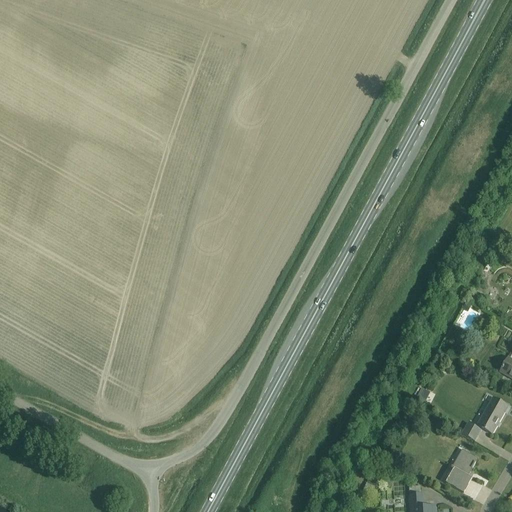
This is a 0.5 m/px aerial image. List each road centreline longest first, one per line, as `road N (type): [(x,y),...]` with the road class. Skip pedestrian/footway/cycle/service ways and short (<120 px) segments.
road 1 (primary): [(208,511),(485,0)]
road 2 (unclassified): [(145,471),(211,438),(449,0)]
road 3 (unclassified): [(145,471),(0,397)]
